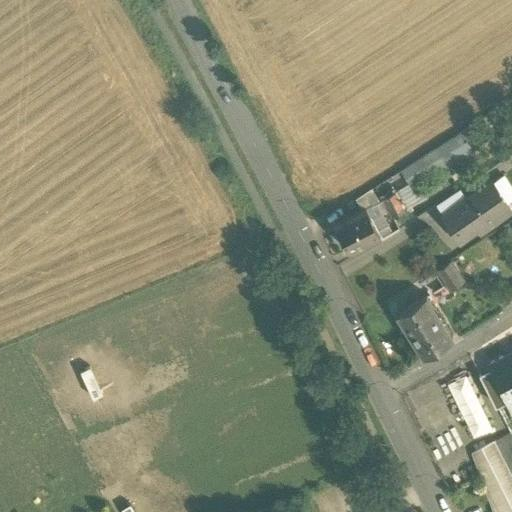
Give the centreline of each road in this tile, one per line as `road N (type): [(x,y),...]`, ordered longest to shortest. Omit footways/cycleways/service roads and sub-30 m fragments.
road 1 (tertiary): [(383,397),(256,146),(206,68),(178,0)]
road 2 (residential): [(383,397),(511,315)]
road 3 (tertiary): [(442,511),(383,397)]
